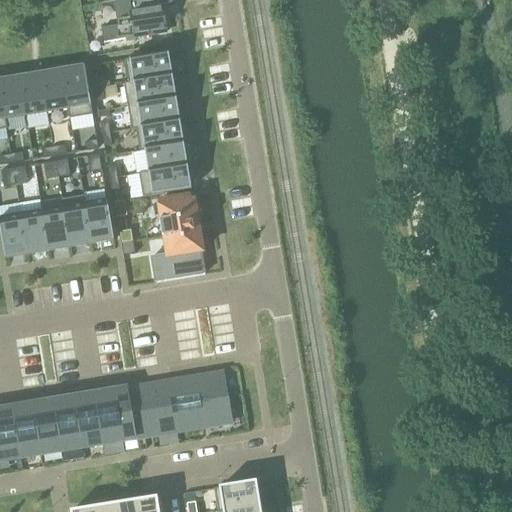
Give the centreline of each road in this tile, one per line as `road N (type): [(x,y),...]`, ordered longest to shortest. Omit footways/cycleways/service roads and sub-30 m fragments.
road 1 (unclassified): [(275,285),(227,0)]
road 2 (residential): [(0,330),(275,285)]
road 3 (residential): [(306,450),(163,473),(169,511)]
road 4 (unclassified): [(306,450),(275,285)]
